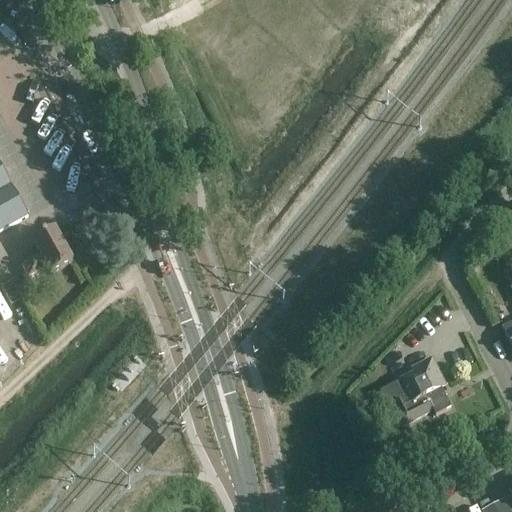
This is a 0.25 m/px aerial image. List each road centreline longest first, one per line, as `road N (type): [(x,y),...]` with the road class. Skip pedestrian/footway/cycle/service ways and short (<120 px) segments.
road 1 (tertiary): [(60,53),(182,289)]
road 2 (tertiary): [(182,289),(154,140),(118,41)]
road 3 (unclassified): [(511,394),(453,271),(458,245),(511,190)]
road 4 (tertiary): [(248,511),(219,384),(182,289)]
road 5 (track): [(142,268),(0,397)]
road 6 (unclassified): [(380,511),(511,443)]
